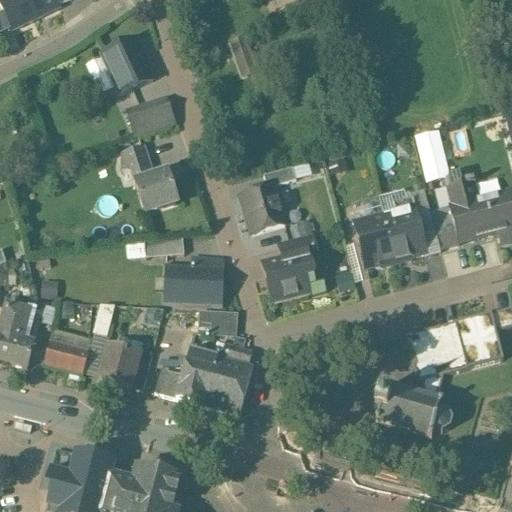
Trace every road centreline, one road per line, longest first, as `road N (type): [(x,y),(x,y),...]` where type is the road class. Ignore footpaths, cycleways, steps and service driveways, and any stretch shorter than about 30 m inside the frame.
road 1 (unclassified): [(156,0),(259,334)]
road 2 (tertiary): [(0,400),(285,472)]
road 3 (residential): [(511,271),(259,334)]
road 4 (unclassified): [(0,73),(123,0)]
road 5 (unclassified): [(259,334),(288,440),(285,472)]
